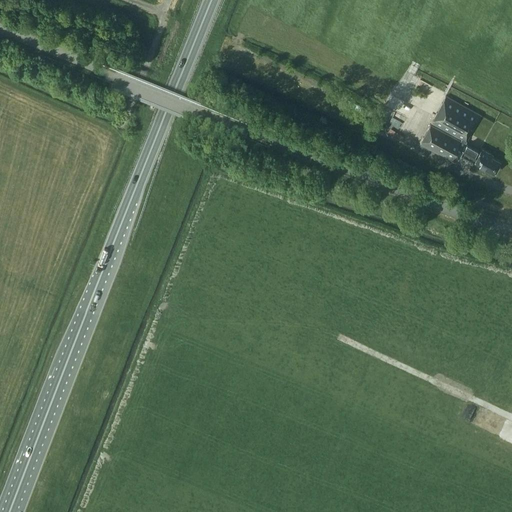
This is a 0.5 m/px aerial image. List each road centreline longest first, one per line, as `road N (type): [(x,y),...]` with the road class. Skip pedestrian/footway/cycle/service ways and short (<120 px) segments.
road 1 (trunk): [(10,511),(211,0)]
road 2 (tertiary): [(194,106),(511,230)]
road 3 (tertiary): [(194,106),(0,27)]
